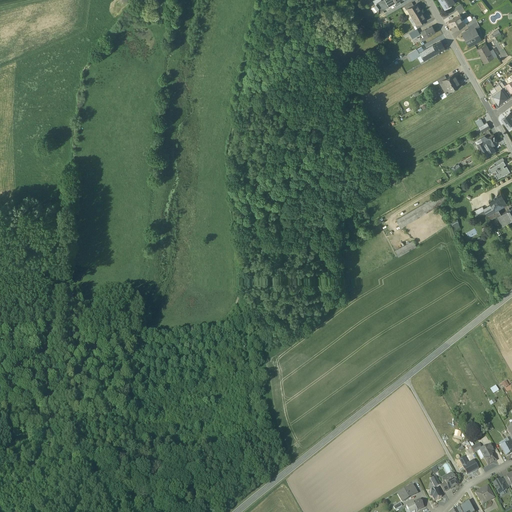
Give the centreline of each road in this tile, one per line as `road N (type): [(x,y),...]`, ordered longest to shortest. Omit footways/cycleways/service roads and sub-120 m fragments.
road 1 (track): [(267,0),(227,160),(241,287),(234,309),(209,327),(133,340)]
road 2 (track): [(387,19),(316,59),(359,203)]
road 3 (secondary): [(405,377),(238,511)]
road 4 (residential): [(426,0),(494,119)]
road 5 (secondary): [(511,293),(405,377)]
road 6 (track): [(234,223),(351,159)]
road 7 (unclassified): [(465,486),(405,377)]
